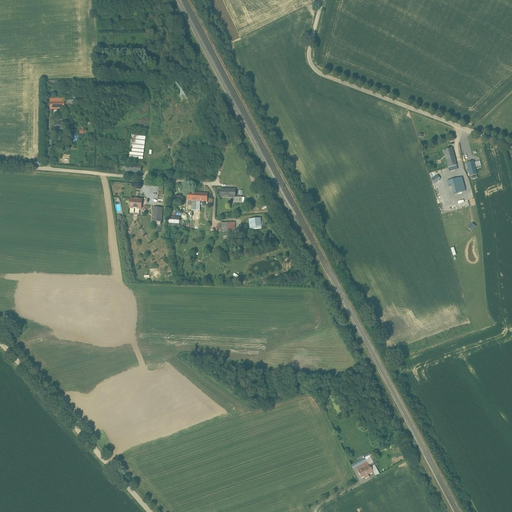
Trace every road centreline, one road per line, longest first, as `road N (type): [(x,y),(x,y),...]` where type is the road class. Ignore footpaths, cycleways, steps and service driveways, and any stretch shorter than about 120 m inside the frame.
road 1 (unclassified): [(511,142),(320,73),(310,49),(322,0)]
road 2 (unclassified): [(150,511),(0,341)]
road 3 (unclassified): [(224,185),(0,165)]
